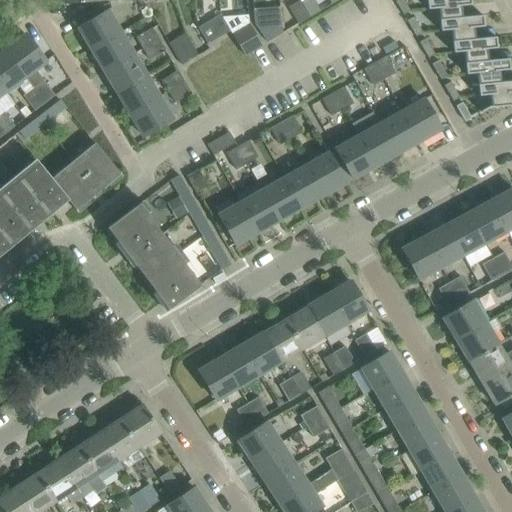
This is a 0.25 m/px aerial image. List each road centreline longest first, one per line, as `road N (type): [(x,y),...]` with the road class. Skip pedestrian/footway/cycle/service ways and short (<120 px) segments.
road 1 (residential): [(510,511),(350,228)]
road 2 (unclassified): [(72,234),(140,184),(138,168),(27,0)]
road 3 (residential): [(150,345),(350,228)]
road 4 (residential): [(237,511),(136,355)]
road 5 (residential): [(350,228),(511,139)]
road 6 (residential): [(0,441),(136,355)]
road 7 (unclassified): [(150,345),(72,234)]
